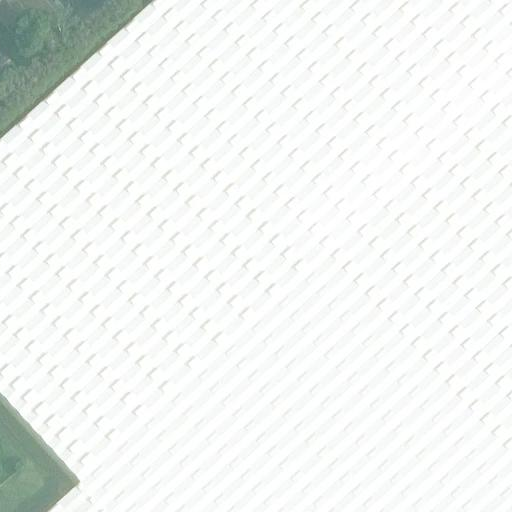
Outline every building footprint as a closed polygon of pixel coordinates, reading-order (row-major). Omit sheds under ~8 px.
[(0,0),(0,21),(7,30),(24,17),(11,0),(0,0)] [(0,401),(80,490),(77,493),(93,511),(174,511),(511,205),(511,0),(161,0),(80,73),(0,146),(0,401)] [(0,92),(19,78),(5,59),(0,62),(0,92)] [(511,511),(511,205),(174,511),(511,511)] [(93,511),(77,493),(55,511),(93,511)]
